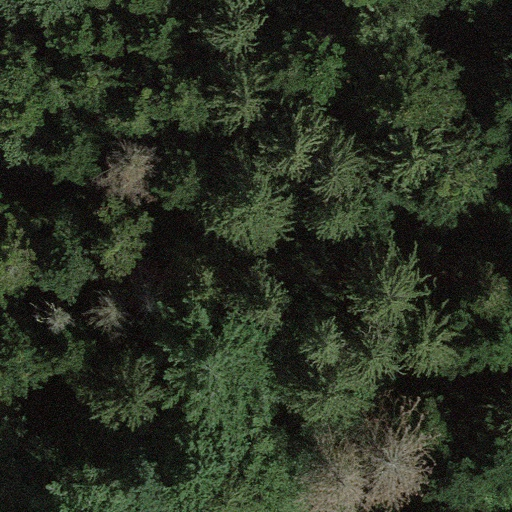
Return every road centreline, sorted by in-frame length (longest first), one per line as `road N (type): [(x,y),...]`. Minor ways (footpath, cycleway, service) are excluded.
road 1 (track): [(511,128),(383,224),(276,281),(178,403),(0,501)]
road 2 (track): [(331,0),(276,281)]
